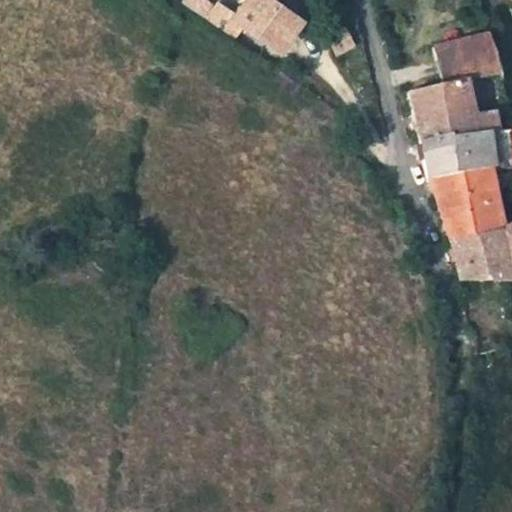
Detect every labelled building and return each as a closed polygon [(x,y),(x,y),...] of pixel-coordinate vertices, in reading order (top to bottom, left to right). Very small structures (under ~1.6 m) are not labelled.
[(267,0),(242,0),(231,16),(276,47),(295,19),(267,0)] [(345,23),(324,30),(332,53),(354,46),(345,23)] [(441,88),(405,95),(419,142),(446,137),(448,142),(483,136),(496,134),(490,114),(472,118),(463,83),(498,76),(492,51),(486,36),(431,48),(435,65),(441,88)] [(446,137),(419,142),(423,159),(427,180),(488,171),(509,169),(504,133),(496,134),(483,136),(448,142),(446,137)] [(428,183),(434,197),(443,221),(449,240),(460,278),(511,280),(511,279),(511,226),(502,230),(492,188),(488,171),(427,180),(428,183)]
